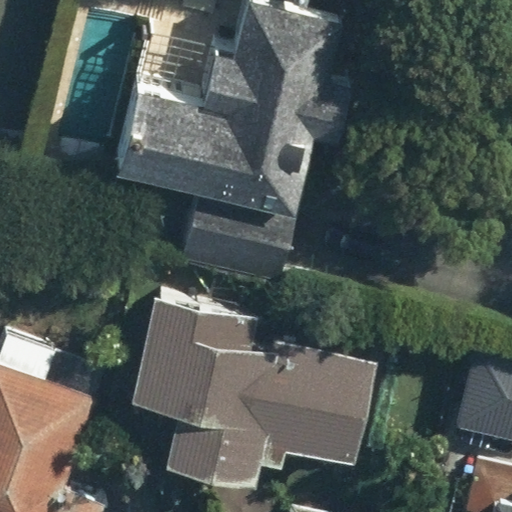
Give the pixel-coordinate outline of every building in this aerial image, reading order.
[(0,0),(0,128),(18,133),(51,0),(0,0)] [(337,13),(265,0),(242,0),(234,48),(208,44),(198,101),(134,90),(119,177),(195,190),(297,208),(310,133),(336,137),(347,75),(326,71),(337,13)] [(297,208),(195,190),(182,263),(284,281),(297,208)] [(377,360),(273,337),(271,348),(251,343),(259,307),(154,284),(127,411),(178,422),(170,462),(255,481),(260,457),(279,461),(283,444),(355,460),(377,360)] [(47,347),(0,330),(0,511),(99,511),(105,497),(63,482),(91,401),(35,381),(47,347)] [(511,366),(474,357),(458,425),(511,437),(511,366)]
